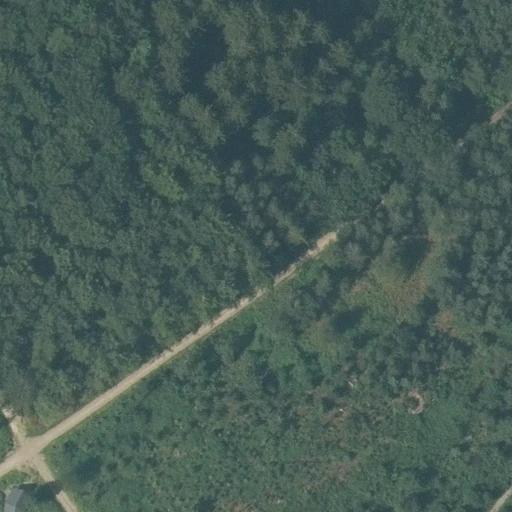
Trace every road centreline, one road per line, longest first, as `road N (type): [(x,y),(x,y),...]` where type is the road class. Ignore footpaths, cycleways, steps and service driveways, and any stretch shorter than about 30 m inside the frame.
road 1 (track): [(511,114),(398,196),(291,258),(0,466)]
road 2 (track): [(76,511),(28,445),(0,380)]
